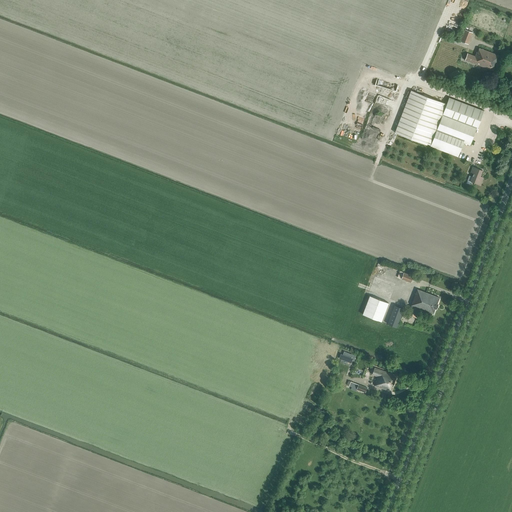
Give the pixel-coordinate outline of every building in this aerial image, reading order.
[(461,41),(461,42),(468,44),(473,32),(465,30),(464,33),(461,41)] [(495,71),(501,56),(479,48),(478,52),(477,52),(475,56),(468,53),(465,60),(495,71)] [(449,98),(447,104),(411,90),(395,133),(427,145),(427,144),(431,145),(431,146),(458,157),(463,143),(470,145),(476,129),(477,130),(484,111),(449,98)] [(472,182),(480,185),(483,177),(480,176),(483,170),(473,167),(471,173),(474,174),(472,177),(469,176),(467,183),(471,185),(472,182)] [(413,276),(404,272),(401,279),(411,282),(413,276)] [(434,314),(440,298),(417,289),(411,305),(428,311),(427,313),(432,315),(432,313),(434,314)] [(382,321),(389,303),(370,295),(362,314),(382,321)] [(404,309),(394,305),(387,324),(397,327),(404,309)] [(341,354),(339,358),(351,363),(352,360),(354,361),(356,356),(344,351),(343,355),(341,354)] [(391,391),(396,375),(375,368),(372,375),(378,377),(376,381),(377,382),(376,386),(391,391)] [(314,400),(318,390),(319,389),(312,386),(307,396),(314,400)]
